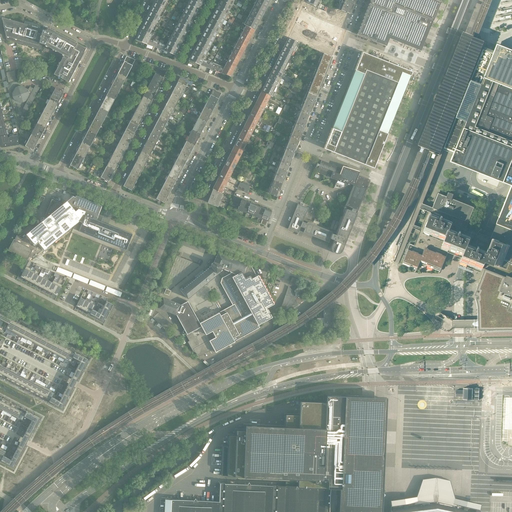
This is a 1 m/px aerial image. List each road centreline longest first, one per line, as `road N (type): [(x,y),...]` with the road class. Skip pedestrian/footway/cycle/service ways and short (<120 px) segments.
road 1 (secondary): [(460,349),(336,353),(236,376),(132,429),(43,495)]
road 2 (secondary): [(63,511),(148,450),(263,391),(367,371),(435,372)]
road 3 (residential): [(33,446),(55,453),(84,431),(174,218)]
road 4 (residential): [(361,0),(303,147)]
road 5 (unclassified): [(486,200),(459,275),(460,349)]
road 6 (residential): [(111,194),(178,66)]
road 7 (residential): [(58,173),(124,45)]
road 8 (residential): [(179,202),(201,196),(251,95)]
road 9 (residential): [(94,43),(32,163)]
road 10 (residential): [(179,202),(236,89)]
road 11 (unclassified): [(466,343),(468,272),(486,222)]
